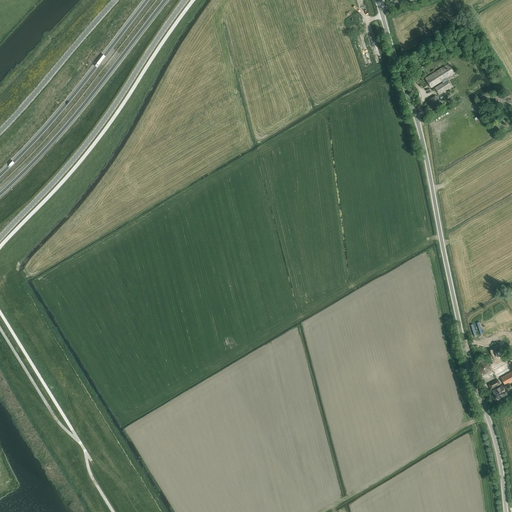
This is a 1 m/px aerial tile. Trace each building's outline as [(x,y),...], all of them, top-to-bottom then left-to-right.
[(376,65),(384,62),(373,27),(368,28),(370,33),(363,35),(364,38),(368,37),(369,41),(371,40),(372,45),(370,46),(376,65)] [(439,95),(452,86),(448,80),(447,80),(446,78),(455,73),(449,64),(425,79),(431,88),(442,81),(443,83),(435,88),(439,95)] [(439,100),(437,96),(435,96),(428,100),(431,105),(439,100)] [(497,378),(510,371),(510,372),(500,378),(505,386),(511,381),(511,369),(511,370),(511,369),(511,355),(491,367),(497,378)] [(486,374),(490,369),(488,364),(483,362),(479,366),(480,372),(486,374)] [(502,385),(492,391),(497,400),(507,394),(502,385)]
